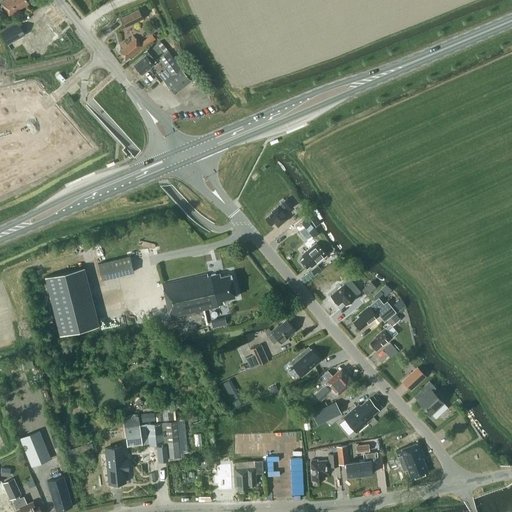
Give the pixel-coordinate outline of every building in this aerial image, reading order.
[(8,0),(1,4),(10,20),(21,14),(20,11),(30,6),(26,0),(8,0)] [(144,18),(139,9),(120,18),(125,28),(144,18)] [(1,32),(8,44),(25,34),(18,22),(1,32)] [(45,25),(24,38),(33,52),(54,39),(45,25)] [(131,59),(156,39),(151,34),(140,43),(134,36),(121,46),(123,49),(120,52),(126,59),(129,56),(131,59)] [(157,44),(151,49),(149,47),(143,52),(146,55),(134,65),(142,75),(154,64),(153,63),(159,58),(164,65),(165,64),(172,74),(164,81),(175,94),(196,78),(182,60),(178,64),(173,58),(168,51),(161,41),(157,44)] [(0,115),(39,105),(33,82),(0,90),(0,115)] [(54,127),(74,149),(83,141),(63,119),(54,127)] [(293,206),(287,198),(271,211),(272,212),(265,217),(271,225),(274,222),(278,227),(288,218),(284,213),(293,206)] [(296,226),(308,241),(318,233),(306,218),(296,226)] [(326,255),(320,248),(316,243),(312,246),(301,255),(304,258),(301,260),(307,267),(310,265),(311,267),(326,255)] [(102,280),(134,272),(130,256),(98,264),(102,280)] [(45,276),(60,334),(99,324),(84,266),(45,276)] [(162,284),(170,318),(220,306),(219,305),(224,304),(223,300),(236,296),(231,274),(221,276),(220,273),(208,276),(207,274),(162,284)] [(361,291),(351,279),(344,284),(330,295),(338,304),(342,301),(346,305),(355,297),(354,296),(361,291)] [(376,287),(371,282),(362,290),(367,295),(376,287)] [(383,293),(380,290),(371,298),(374,301),(383,293)] [(369,324),(378,316),(383,322),(386,320),(394,313),(396,312),(387,301),(384,304),(379,297),(369,306),(358,315),(360,317),(354,322),(360,329),(368,322),(369,324)] [(394,313),(386,320),(391,327),(399,319),(394,313)] [(279,325),(267,335),(278,348),(290,338),(289,337),(296,331),(287,320),(280,326),(279,325)] [(393,337),(385,328),(375,336),(376,337),(370,343),(376,350),(384,343),(384,344),(393,337)] [(253,354),(258,365),(268,360),(261,344),(250,349),(253,354)] [(320,360),(311,350),(309,351),(307,348),(289,362),(301,376),(320,360)] [(253,354),(246,357),(250,368),(258,365),(253,354)] [(425,376),(417,367),(403,381),(411,390),(425,376)] [(261,371),(266,386),(275,383),(270,368),(261,371)] [(348,374),(342,368),(333,376),(328,370),(318,379),(324,386),(320,390),(318,387),(313,392),(315,394),(320,401),(328,394),(329,396),(331,394),(334,398),(343,390),(354,381),(348,374)] [(230,379),(223,383),(236,407),(244,403),(230,379)] [(435,387),(430,381),(420,390),(425,395),(419,401),(430,414),(434,411),(435,412),(440,407),(439,406),(443,402),(432,390),(435,387)] [(276,385),(270,387),(272,393),(278,391),(276,385)] [(379,410),(369,398),(360,406),(359,404),(343,418),(356,433),(367,424),(366,422),(373,417),(372,415),(379,410)] [(341,414),(336,401),(312,413),(318,425),(341,414)] [(156,421),(176,420),(175,412),(170,412),(169,409),(160,410),(160,413),(155,413),(156,421)] [(142,423),(155,421),(154,413),(141,414),(142,423)] [(125,426),(127,446),(143,444),(148,443),(165,442),(163,422),(140,424),(139,418),(124,420),(125,426)] [(177,421),(176,421),(180,456),(180,457),(184,457),(184,454),(188,454),(185,419),(180,419),(180,420),(177,420),(177,421)] [(165,422),(169,458),(180,456),(176,421),(165,422)] [(106,440),(119,440),(118,428),(105,428),(106,440)] [(39,430),(20,438),(25,449),(32,466),(48,460),(50,458),(39,430)] [(419,442),(396,450),(398,457),(400,457),(405,470),(408,469),(411,478),(428,472),(423,458),(423,457),(424,456),(419,442)] [(348,462),(347,452),(346,445),(337,446),(339,464),(346,463),(347,476),(360,475),(358,461),(348,462)] [(122,446),(106,448),(109,484),(125,482),(124,470),(129,470),(128,459),(123,460),(122,446)] [(338,466),(337,446),(331,446),(334,453),(328,454),(329,467),(338,466)] [(358,461),(360,475),(372,473),(370,460),(375,459),(374,452),(365,453),(366,460),(358,461)] [(75,457),(68,458),(70,466),(76,464),(75,457)] [(327,460),(318,461),(318,459),(311,460),(311,461),(312,479),(324,478),(324,473),(328,473),(327,460)] [(243,463),(235,464),(236,478),(243,477),(243,463)] [(231,464),(216,465),(217,475),(214,475),(214,484),(217,484),(218,490),(231,490),(231,464)] [(11,468),(1,467),(1,476),(10,477),(11,468)] [(63,476),(47,481),(51,494),(53,494),(54,498),(53,499),(56,511),(60,510),(69,507),(72,506),(63,476)] [(20,498),(18,495),(21,494),(14,478),(2,483),(3,484),(5,490),(10,499),(11,498),(16,509),(20,507),(21,511),(41,511),(40,507),(36,508),(33,502),(27,504),(24,496),(20,498)]
